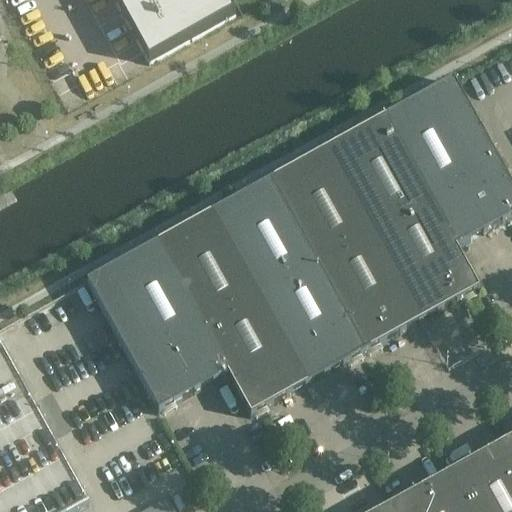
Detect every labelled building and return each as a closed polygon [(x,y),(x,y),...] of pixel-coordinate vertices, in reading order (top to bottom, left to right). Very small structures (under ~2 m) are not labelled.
[(479,294),(456,252),(511,220),(511,190),(453,84),(87,287),(159,416),(228,378),(251,420),(479,294)] [(0,511),(82,511),(89,508),(64,463),(42,424),(41,422),(1,351),(0,351),(0,511)] [(150,410),(145,401),(135,406),(141,416),(150,410)] [(511,511),(511,442),(385,511),(511,511)] [(174,511),(168,500),(146,511),(174,511)]
